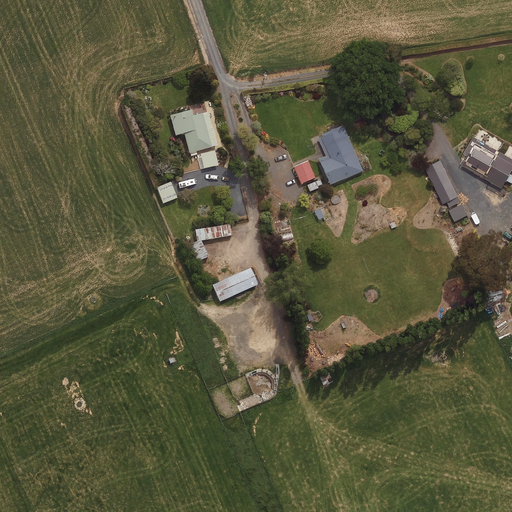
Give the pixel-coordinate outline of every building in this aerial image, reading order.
[(188,152),(198,149),(200,154),(212,151),(210,146),(215,145),(207,111),(192,115),(191,109),(168,114),(174,134),(182,132),(188,152)] [(362,169),(343,125),(318,136),(326,155),(317,159),(328,184),(362,169)] [(511,173),(509,172),(511,167),(511,158),(473,136),(462,154),(465,156),(461,163),(501,186),(505,178),(511,182),(511,179),(511,173)] [(457,195),(439,159),(425,166),(443,202),(457,195)] [(314,178),(307,160),(293,165),(300,183),(314,178)] [(195,240),(200,240),(229,235),(227,224),(193,229),(195,240)] [(200,240),(195,240),(189,243),(196,260),(206,255),(200,240)] [(256,284),(249,267),(211,284),(218,301),(256,284)]
